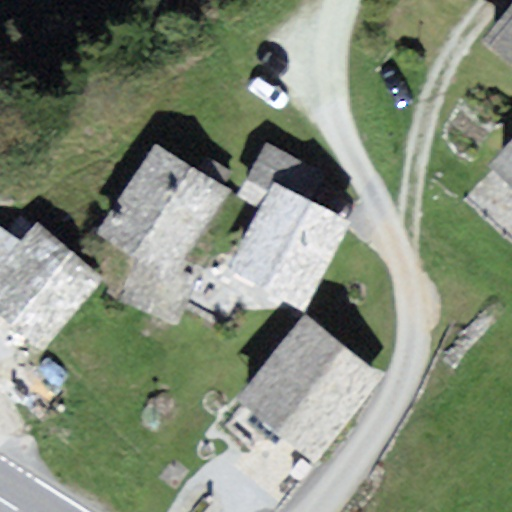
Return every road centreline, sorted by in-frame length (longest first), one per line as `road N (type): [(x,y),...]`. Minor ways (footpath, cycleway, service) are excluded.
road 1 (residential): [(314,511),(372,429),(410,352),(415,309),(407,249),(343,133),(331,65)]
road 2 (track): [(487,0),(454,41),(438,78),(407,249)]
